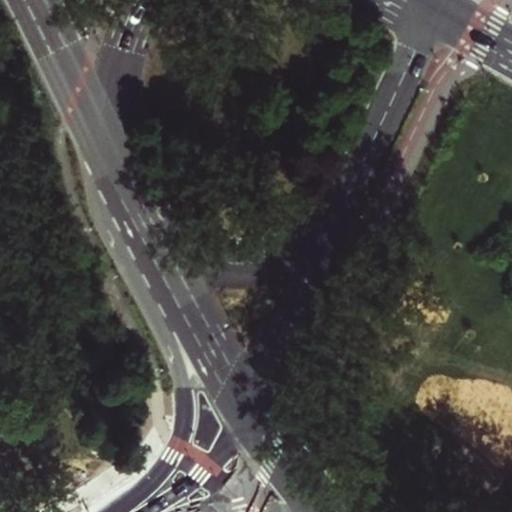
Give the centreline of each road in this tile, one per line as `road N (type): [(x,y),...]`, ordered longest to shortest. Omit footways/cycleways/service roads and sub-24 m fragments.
road 1 (tertiary): [(134,202),(185,409),(167,468),(119,511)]
road 2 (primary): [(134,202),(195,251),(256,261),(296,244),(352,185)]
road 3 (primary): [(241,409),(352,185)]
road 4 (trunk): [(134,202),(241,409)]
road 5 (primary): [(352,185),(437,6)]
road 6 (trunk): [(31,0),(108,149)]
road 7 (trunk): [(145,0),(115,86),(108,149)]
road 8 (tertiary): [(152,511),(200,479),(241,409)]
road 9 (trunk): [(241,409),(318,511)]
